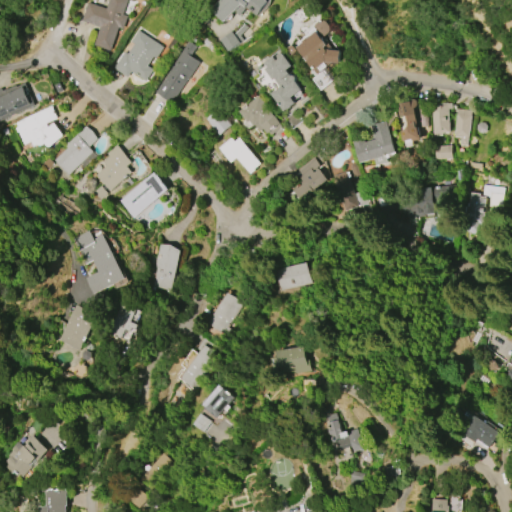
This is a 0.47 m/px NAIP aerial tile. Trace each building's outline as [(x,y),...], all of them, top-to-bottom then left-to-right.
[(88,3),(107,8),(109,0),(128,0),(124,14),(128,16),(124,28),(119,27),(111,50),(95,45),(101,27),(83,21),(88,3)] [(265,0),(268,2),(257,16),(246,7),(240,15),(235,11),(223,21),(211,9),(220,0),(265,0)] [(139,29),(165,47),(157,58),(154,56),(148,66),(153,69),(146,81),(132,71),(128,77),(114,68),(125,52),(128,54),(135,44),(131,41),(139,29)] [(229,51),(245,40),(237,29),(221,41),(229,51)] [(316,31),(321,37),(322,36),(333,50),(341,50),(340,63),(333,62),(323,70),(332,81),(322,90),(313,79),(319,75),(296,47),(302,42),(301,41),(307,37),(308,38),(316,31)] [(172,103),(155,91),(172,68),(171,67),(189,41),(196,46),(189,55),(200,63),(172,103)] [(302,89),(291,97),(295,103),(285,111),(271,94),(279,88),(265,69),(267,67),(264,63),(280,50),(292,66),(287,69),(290,73),(288,75),(289,76),(292,74),(296,80),(295,81),(302,89)] [(35,104),(18,111),(19,112),(0,119),(0,88),(1,88),(3,94),(16,89),(15,88),(26,83),(35,104)] [(239,111),(259,96),(282,127),(271,135),(269,132),(267,133),(264,128),(259,131),(255,125),(254,126),(250,120),(247,122),(239,111)] [(427,101),(429,126),(418,127),(421,139),(413,141),(412,139),(404,141),(402,132),(404,130),(407,129),(409,126),(411,126),(409,116),(406,116),(404,115),(399,115),(397,104),(412,101),(412,100),(415,99),(418,100),(418,102),(427,101)] [(433,136),(432,104),(452,103),(452,109),(449,109),(450,132),(442,133),(443,135),(433,136)] [(17,123),(52,106),(58,118),(46,123),(48,128),(54,123),(64,135),(49,148),(45,143),(40,145),(38,144),(34,146),(32,141),(25,144),(20,132),(18,132),(17,128),(18,126),(17,123)] [(455,137),(458,109),(472,110),(468,145),(461,145),(462,137),(455,137)] [(218,135),(205,119),(216,110),(219,113),(220,113),(230,125),(218,135)] [(375,158),(360,163),(353,141),(364,138),(365,142),(376,139),(372,125),(386,121),(397,155),(387,158),(388,161),(377,165),(375,158)] [(67,144),(86,126),(98,139),(89,147),(98,157),(84,170),(80,166),(70,175),(55,160),(67,148),(63,145),(66,142),(67,144)] [(219,148),(231,137),(234,141),(239,137),(261,163),(255,168),(256,169),(251,174),(237,157),(231,162),(219,148)] [(131,172),(110,190),(97,174),(107,166),(103,162),(110,156),(107,153),(118,145),(132,162),(127,166),(131,172)] [(435,146),(452,145),(453,158),(436,159),(435,146)] [(299,169),(315,157),(321,164),(314,170),(316,172),(320,169),(330,182),(310,196),(310,195),(296,205),(287,193),(304,181),(301,177),(303,175),(299,169)] [(349,176),(359,206),(345,211),(334,181),(335,180),(334,176),(349,170),(350,176),(349,176)] [(119,200),(154,172),(168,189),(134,217),(119,200)] [(443,187),(420,187),(419,214),(442,215),(443,187)] [(93,294),(85,277),(98,271),(92,260),(84,264),(72,239),(89,230),(94,238),(103,234),(126,277),(93,294)] [(182,250),(170,291),(151,285),(156,267),(154,266),(160,244),(182,250)] [(277,270),(308,262),(313,283),(282,291),(277,270)] [(206,321),(227,293),(242,304),(221,332),(206,321)] [(109,333),(122,303),(137,309),(131,322),(139,325),(137,330),(132,328),(131,331),(125,329),(121,338),(109,333)] [(80,350),(59,339),(77,305),(88,310),(89,308),(96,312),(95,313),(99,315),(80,350)] [(174,378),(195,352),(192,349),(199,339),(219,354),(190,391),(174,378)] [(277,351),(305,347),(307,361),(311,360),(312,371),(294,374),(293,371),(281,373),(280,367),(275,368),(273,358),(278,357),(277,351)] [(192,353),(187,349),(175,365),(180,369),(192,353)] [(511,356),(511,384),(505,380),(509,374),(503,369),(511,356)] [(202,404),(218,384),(225,389),(226,388),(238,398),(220,420),(202,404)] [(327,415),(339,412),(344,432),(360,428),(365,448),(354,451),(353,446),(339,449),(337,441),(333,442),(329,428),(331,428),(327,415)] [(475,416),(501,433),(491,448),(477,439),(476,442),(463,433),(475,416)] [(32,435),(48,450),(21,479),(17,475),(15,477),(4,467),(6,465),(3,462),(8,457),(7,455),(11,450),(10,450),(16,443),(21,447),(32,435)] [(173,464),(160,454),(153,463),(165,473),(173,464)] [(65,489),(66,506),(64,506),(64,511),(35,511),(35,506),(37,506),(37,492),(41,492),(41,490),(45,490),(45,489),(51,489),(51,490),(65,489)] [(430,511),(431,499),(447,499),(447,505),(448,505),(448,511),(430,511)]
